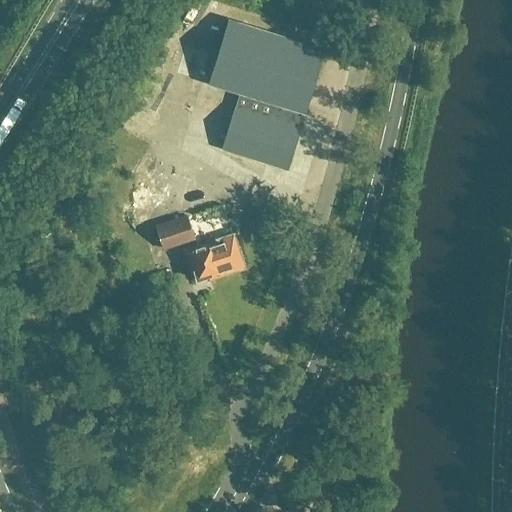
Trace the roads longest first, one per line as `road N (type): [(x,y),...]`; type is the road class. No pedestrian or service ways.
road 1 (trunk): [(253,497),(311,378),(366,227),(415,0)]
road 2 (residential): [(373,0),(331,184),(242,416),(242,453)]
road 3 (tertiary): [(504,511),(511,326)]
road 4 (trunk): [(0,123),(77,0)]
